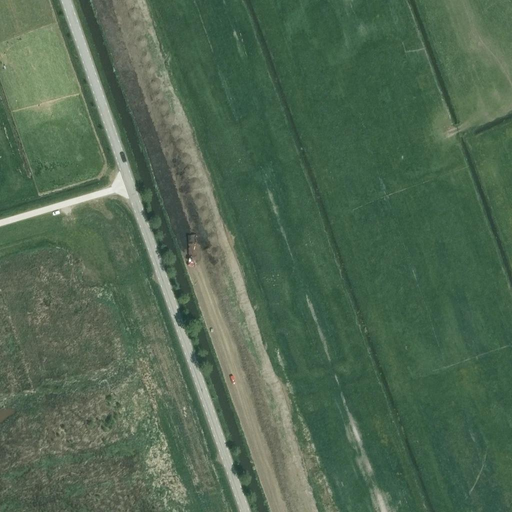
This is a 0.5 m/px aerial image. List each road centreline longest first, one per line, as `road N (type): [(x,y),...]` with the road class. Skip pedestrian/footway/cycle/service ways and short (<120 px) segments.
road 1 (tertiary): [(244,511),(128,184)]
road 2 (tertiary): [(128,184),(65,0)]
road 3 (unclassified): [(0,222),(128,184)]
